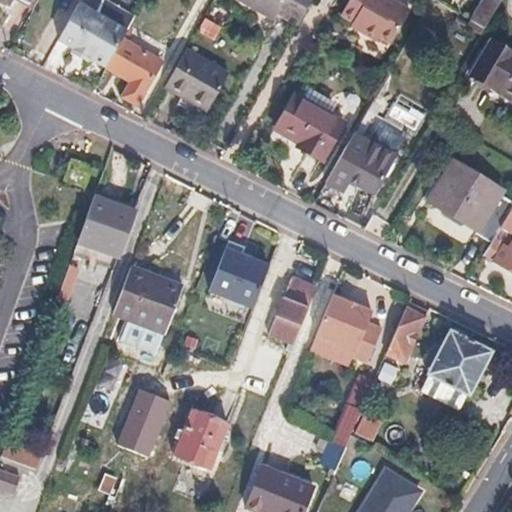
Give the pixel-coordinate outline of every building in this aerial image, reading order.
[(0,0),(0,5),(12,12),(19,0),(25,0),(34,4),(36,0),(0,0)] [(103,0),(102,0),(94,15),(125,32),(133,17),(103,0)] [(242,0),(272,17),(275,13),(286,19),(296,0),(242,0)] [(346,0),(338,14),(352,21),(359,26),(357,30),(375,41),(377,36),(389,43),(408,10),(390,0),(346,0)] [(498,0),(479,0),(465,25),(479,33),(485,23),(498,0)] [(76,4),(56,40),(71,48),(86,57),(105,67),(121,39),(125,32),(94,15),(76,4)] [(352,21),(349,26),(357,30),(359,26),(352,21)] [(160,61),(121,39),(105,67),(129,81),(121,96),(136,104),(160,61)] [(511,53),(489,40),(468,74),(511,100),(511,53)] [(71,48),(68,52),(84,61),(86,57),(71,48)] [(227,72),(185,48),(163,86),(206,110),(227,72)] [(293,95),(275,128),(299,141),(296,146),(321,160),(343,123),(293,95)] [(401,141),(377,128),(370,141),(393,154),(401,141)] [(369,143),(353,134),(325,182),(342,192),(350,179),(356,182),(355,185),(373,195),(396,156),(393,154),(370,141),(369,143)] [(88,167),(68,159),(61,178),(81,186),(88,167)] [(490,242),(511,206),(511,201),(500,194),(502,190),(452,160),(427,201),(476,230),(474,233),(490,242)] [(132,211),(91,196),(72,250),(77,252),(80,243),(114,256),(132,211)] [(511,206),(490,242),(482,255),(511,272),(511,206)] [(76,267),(67,264),(51,307),(60,311),(76,267)] [(128,268),(121,285),(110,313),(156,330),(173,285),(128,268)] [(315,287),(290,276),(267,332),(292,344),(315,287)] [(180,289),(173,285),(156,330),(163,333),(180,289)] [(371,313),(332,297),(315,336),(355,353),(352,359),(368,366),(382,329),(367,323),(371,313)] [(386,351),(406,360),(427,310),(407,301),(405,306),(386,351)] [(431,367),(427,374),(430,375),(466,394),(468,395),(491,351),(450,330),(441,348),(436,345),(426,364),(431,367)] [(373,380),(359,374),(331,439),(345,445),(351,432),(373,380)] [(466,394),(430,375),(421,390),(457,410),(466,394)] [(168,402),(153,396),(138,435),(147,439),(153,441),(168,402)] [(225,425),(191,410),(173,454),(207,468),(225,425)] [(355,430),(370,436),(378,417),(364,411),(355,430)] [(147,439),(138,435),(136,439),(146,443),(147,439)] [(345,445),(331,439),(320,461),(329,465),(326,471),(332,474),(345,445)] [(36,466),(39,451),(4,443),(1,458),(36,466)] [(299,511),(310,488),(260,467),(243,508),(251,511),(299,511)] [(402,511),(417,490),(384,469),(357,511),(402,511)] [(0,488),(14,490),(16,473),(0,470),(0,488)]
